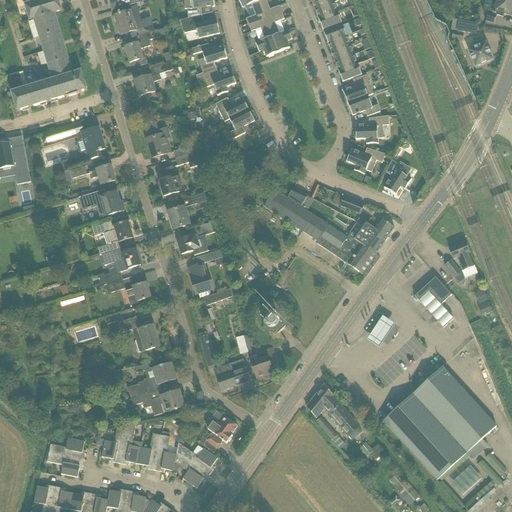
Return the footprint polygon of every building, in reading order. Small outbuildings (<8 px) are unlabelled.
[(29,21),(34,19),(44,16),(40,0),(37,0),(24,4),(29,21)] [(40,0),(44,16),(55,13),(62,11),(58,0),(40,0)] [(188,19),(202,16),(201,9),(214,7),(213,0),(192,0),(193,9),(187,9),(188,19)] [(249,26),(265,19),(257,0),(238,0),(242,8),(251,5),(256,16),(246,19),(249,26)] [(257,0),(265,19),(282,13),(279,7),(270,10),(266,0),(257,0)] [(315,10),(334,3),(332,0),(313,0),(311,1),(315,10)] [(511,2),(503,0),(497,0),(495,9),(485,6),(483,12),(488,13),(485,22),(494,24),(497,16),(503,17),(503,14),(511,16),(511,12),(511,2)] [(334,3),(315,10),(319,19),(318,19),(319,20),(337,13),(337,12),(334,3)] [(143,29),(136,7),(128,9),(129,12),(115,16),(121,36),(137,31),(139,37),(155,32),(153,26),(143,29)] [(69,59),(64,43),(59,28),(55,13),(44,16),(34,19),(29,21),(30,23),(35,22),(39,34),(43,50),(48,65),(52,80),(64,76),(73,74),(69,59)] [(265,19),(278,53),(290,49),(287,42),(292,40),(289,31),(279,34),(275,23),(284,20),(282,13),(265,19)] [(319,20),(323,30),(341,23),(337,13),(319,20)] [(202,16),(188,19),(181,21),(185,34),(197,31),(199,39),(220,34),(217,21),(204,24),(202,16)] [(265,19),(249,26),(251,32),(255,31),(259,42),(255,43),(259,52),(264,50),(267,58),(278,53),(265,19)] [(22,40),(17,21),(13,22),(18,41),(22,40)] [(478,25),(459,21),(457,31),(476,35),(478,25)] [(324,33),(328,44),(347,36),(343,26),(324,33)] [(141,50),(151,47),(149,41),(160,38),(158,31),(155,32),(139,37),(141,43),(125,48),(130,64),(137,61),(139,67),(147,64),(145,58),(144,58),(141,50)] [(464,34),(453,33),(452,40),(463,42),(464,34)] [(331,53),(350,46),(347,37),(347,36),(328,44),(331,53)] [(493,60),(486,43),(484,44),(482,41),(476,43),(478,47),(468,51),(475,68),(493,60)] [(202,52),(210,50),(208,44),(197,48),(199,54),(202,52)] [(203,74),(216,69),(214,63),(227,59),(223,46),(210,50),(202,53),(205,60),(200,62),(201,66),(203,74)] [(335,63),(354,55),(350,46),(331,53),(335,63)] [(338,72),(339,72),(358,65),(357,64),(357,65),(354,55),(335,63),(338,72)] [(152,76),(144,79),(135,82),(140,97),(155,92),(152,83),(161,81),(160,75),(174,70),(171,62),(150,69),(152,76)] [(358,65),(339,72),(343,83),(362,75),(358,65)] [(219,76),(216,69),(203,74),(196,77),(201,90),(213,86),(217,96),(228,92),(226,88),(236,84),(231,72),(219,76)] [(87,91),(81,71),(73,74),(64,76),(70,97),(79,94),(79,93),(87,91)] [(70,97),(64,76),(52,80),(47,82),(53,101),(66,97),(66,98),(70,97)] [(343,92),(348,104),(368,96),(368,97),(373,95),(366,76),(353,81),(356,87),(343,92)] [(53,101),(47,82),(36,85),(30,87),(35,106),(53,101)] [(35,106),(30,87),(12,92),(18,111),(35,106)] [(368,96),(348,104),(352,116),(365,111),(367,117),(380,113),(377,106),(372,108),(368,97),(368,96)] [(229,120),(248,110),(243,98),(230,105),(228,99),(215,105),(224,123),(229,120)] [(229,120),(235,131),(230,133),(233,140),(245,134),(242,128),(254,122),(248,110),(229,120)] [(388,117),(369,120),(369,126),(355,127),(356,140),(366,140),(366,145),(378,144),(377,139),(383,139),(383,126),(389,126),(388,117)] [(155,122),(145,125),(149,139),(147,140),(153,158),(170,153),(166,140),(170,139),(166,129),(158,132),(155,122)] [(50,132),(53,142),(73,136),(70,126),(50,132)] [(78,153),(82,154),(84,162),(101,157),(100,151),(105,149),(99,128),(76,135),(78,141),(76,144),(78,153)] [(7,143),(0,144),(0,169),(14,167),(18,185),(31,183),(24,146),(8,149),(7,143)] [(201,152),(200,148),(193,150),(193,148),(186,150),(185,149),(174,152),(176,159),(198,153),(201,152)] [(367,149),(364,155),(352,150),(346,162),(356,166),(354,171),(364,175),(366,171),(371,173),(376,161),(382,164),(386,155),(367,149)] [(202,165),(198,153),(176,159),(178,167),(189,163),(191,169),(202,165)] [(391,177),(384,188),(395,196),(401,187),(405,190),(411,180),(396,171),(399,166),(392,161),(386,173),(391,177)] [(101,186),(105,184),(115,181),(110,166),(96,170),(97,171),(89,174),(91,180),(99,177),(101,186)] [(70,172),(65,173),(68,185),(73,183),(72,180),(87,175),(85,167),(70,172)] [(164,197),(173,194),(177,193),(184,191),(179,176),(176,177),(173,168),(163,171),(166,180),(159,182),(164,197)] [(288,199),(302,207),(308,196),(293,188),(288,199)] [(100,219),(115,215),(124,212),(124,211),(122,212),(116,193),(105,196),(104,191),(78,198),(82,212),(96,208),(100,219)] [(274,191),(264,208),(318,243),(317,245),(354,269),(362,275),(365,277),(366,277),(380,258),(376,255),(353,239),(349,236),(347,238),(283,197),(275,192),(274,191)] [(204,193),(188,198),(191,206),(206,201),(204,193)] [(361,215),(365,206),(344,197),(340,207),(361,215)] [(174,230),(183,227),(189,225),(184,208),(169,213),(174,230)] [(366,222),(362,227),(385,243),(395,229),(381,219),(375,228),(366,222)] [(108,246),(119,243),(132,239),(128,222),(114,226),(113,227),(111,222),(92,228),(94,237),(104,234),(108,246)] [(201,227),(204,237),(214,233),(211,224),(201,227)] [(376,255),(385,243),(362,227),(353,239),(376,255)] [(194,256),(201,254),(198,242),(200,241),(198,235),(177,241),(182,255),(193,252),(194,256)] [(458,258),(460,264),(463,272),(474,267),(469,254),(469,253),(465,243),(449,250),(453,260),(458,258)] [(110,253),(108,246),(98,249),(100,256),(104,255),(110,253)] [(141,266),(136,250),(130,252),(129,247),(110,253),(104,255),(107,266),(117,263),(120,272),(105,276),(104,274),(97,276),(101,288),(107,286),(122,280),(120,273),(128,271),(127,270),(141,266)] [(222,258),(220,251),(203,256),(205,263),(222,258)] [(445,266),(457,281),(463,276),(451,261),(445,266)] [(209,274),(207,274),(204,264),(189,268),(191,276),(193,276),(195,280),(192,281),(196,295),(212,290),(214,289),(209,274)] [(431,315),(452,296),(435,278),(415,297),(431,315)] [(122,280),(107,286),(110,294),(125,289),(122,280)] [(151,298),(146,284),(133,288),(134,290),(126,292),(128,298),(135,296),(137,302),(151,298)] [(207,306),(232,297),(230,290),(204,299),(207,306)] [(480,316),(491,312),(483,291),(472,295),(480,316)] [(263,323),(264,324),(265,325),(266,326),(267,326),(268,327),(269,327),(270,327),(271,328),(272,327),(273,327),(274,327),(275,326),(276,326),(277,325),(278,324),(278,323),(279,322),(279,321),(279,320),(279,319),(279,318),(279,317),(278,315),(277,314),(276,313),(275,312),(274,312),(273,311),(272,311),(271,311),(270,311),(269,311),(267,311),(266,312),(266,313),(265,313),(264,314),(263,315),(263,316),(263,317),(262,319),(262,320),(263,321),(263,322),(263,323)] [(160,347),(153,326),(140,330),(138,324),(136,318),(118,323),(121,334),(133,330),(136,341),(135,344),(138,354),(160,347)] [(368,344),(379,351),(395,328),(383,321),(368,344)] [(208,368),(214,366),(215,366),(207,336),(200,338),(208,368)] [(243,337),(236,338),(240,355),(248,353),(243,337)] [(270,363),(276,361),(272,348),(261,353),(263,360),(251,364),(252,368),(256,380),(274,374),(270,363)] [(252,382),(248,372),(247,368),(246,368),(243,360),(229,365),(237,387),(252,382)] [(132,400),(161,391),(160,385),(176,380),(171,365),(153,370),(156,378),(145,381),(146,382),(139,384),(139,386),(128,389),(131,400),(132,400)] [(149,368),(148,365),(135,368),(136,374),(148,370),(149,368)] [(229,365),(215,370),(218,378),(217,378),(221,392),(237,387),(229,365)] [(437,481),(496,427),(442,368),(436,374),(435,382),(427,381),(383,422),(437,481)] [(324,407),(325,409),(336,400),(331,394),(324,386),(307,408),(315,418),(324,407)] [(184,408),(179,392),(163,397),(161,391),(143,397),(132,400),(131,400),(130,401),(132,407),(143,404),(145,409),(156,406),(159,416),(167,413),(184,408)] [(347,413),(336,400),(325,409),(336,422),(347,413)] [(208,430),(213,433),(211,436),(210,435),(206,441),(217,449),(223,441),(227,444),(232,436),(231,435),(237,427),(225,418),(217,412),(213,417),(222,423),(220,425),(216,422),(215,424),(213,423),(208,430)] [(356,426),(357,425),(347,413),(336,422),(349,437),(352,434),(357,436),(362,433),(356,426)] [(126,463),(137,465),(141,449),(133,447),(134,442),(133,442),(136,425),(127,427),(119,464),(126,466),(126,463)] [(119,464),(127,427),(117,428),(114,443),(105,442),(104,448),(102,458),(113,460),(113,463),(119,464)] [(154,471),(161,437),(153,435),(150,451),(141,449),(137,465),(148,467),(148,470),(154,471)] [(168,454),(171,439),(161,437),(154,471),(161,473),(162,470),(173,472),(175,463),(176,456),(168,454)] [(51,445),(49,454),(84,461),(85,454),(82,454),(85,442),(68,439),(67,448),(51,445)] [(211,469),(217,459),(204,450),(199,458),(179,444),(177,453),(209,476),(213,471),(211,469)] [(209,476),(177,453),(176,456),(175,463),(188,472),(183,480),(196,489),(203,480),(206,481),(209,476)] [(465,511),(470,511),(496,492),(493,488),(502,481),(499,477),(505,472),(490,453),(477,463),(492,482),(461,506),(465,511)] [(83,467),(84,461),(49,454),(47,463),(63,466),(61,475),(78,478),(80,467),(83,467)] [(406,486),(397,475),(389,482),(399,493),(406,486)] [(41,511),(51,511),(56,488),(49,486),(49,489),(37,487),(34,504),(43,505),(41,511)] [(62,489),(56,488),(51,511),(59,511),(60,509),(69,511),(72,494),(62,492),(62,489)] [(110,491),(108,501),(107,508),(116,510),(115,511),(124,511),(129,492),(122,490),(121,493),(110,491)] [(129,492),(124,511),(143,511),(148,501),(146,499),(146,498),(135,496),(135,493),(129,492)] [(84,496),(72,494),(69,511),(76,511),(87,511),(91,494),(85,493),(84,496)] [(106,511),(107,508),(108,501),(97,499),(98,496),(91,494),(87,511),(106,511)] [(166,511),(168,509),(163,505),(161,507),(152,501),(150,503),(148,501),(143,511),(166,511)]
